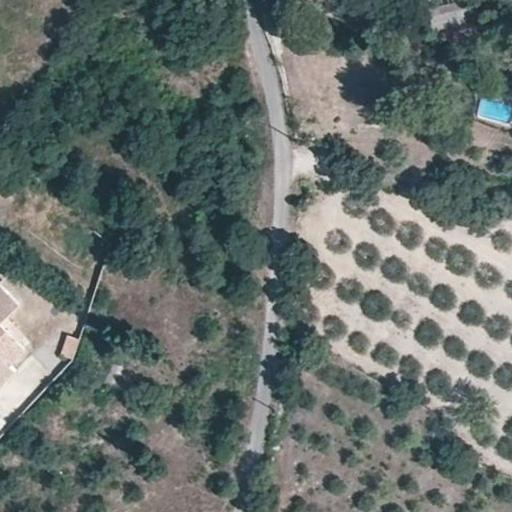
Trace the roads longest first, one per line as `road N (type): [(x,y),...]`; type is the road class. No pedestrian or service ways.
road 1 (unclassified): [(239,511),(261,424),(282,212),(282,152),(250,0)]
road 2 (track): [(282,152),(511,272)]
